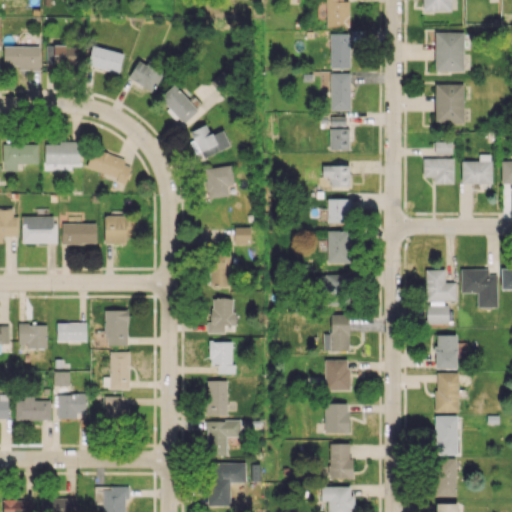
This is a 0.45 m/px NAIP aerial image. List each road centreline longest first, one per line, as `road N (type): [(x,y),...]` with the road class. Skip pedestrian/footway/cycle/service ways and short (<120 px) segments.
road 1 (residential): [(393,0),(393,511)]
road 2 (residential): [(140,136),(161,166),(169,200),(169,511)]
road 3 (residential): [(169,459),(0,458)]
road 4 (residential): [(169,282),(0,282)]
road 5 (residential): [(140,136),(92,108),(0,105)]
